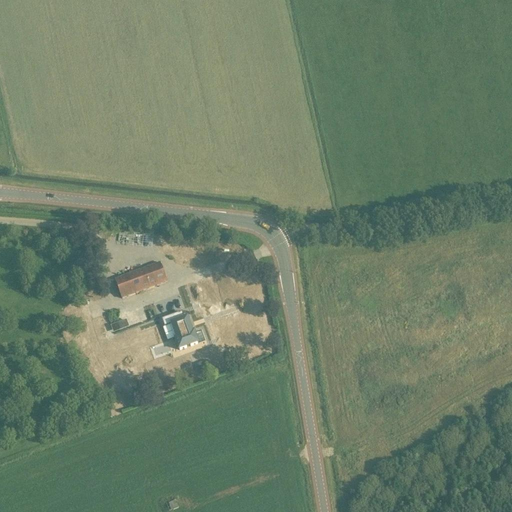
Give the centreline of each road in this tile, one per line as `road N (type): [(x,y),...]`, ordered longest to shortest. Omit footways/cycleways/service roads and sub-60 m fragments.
road 1 (tertiary): [(0,194),(249,222),(277,238)]
road 2 (tertiary): [(322,511),(277,238)]
road 3 (unclassified): [(277,238),(511,205)]
